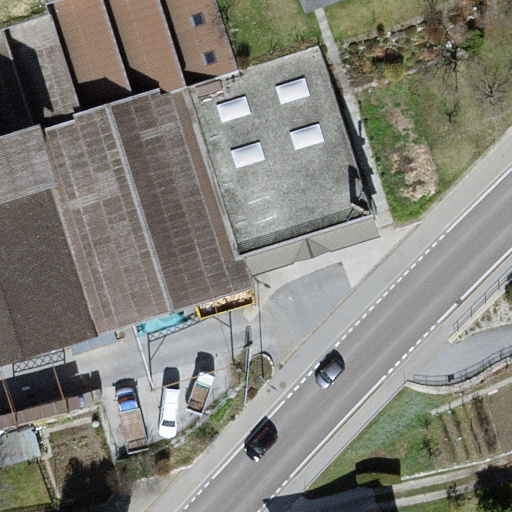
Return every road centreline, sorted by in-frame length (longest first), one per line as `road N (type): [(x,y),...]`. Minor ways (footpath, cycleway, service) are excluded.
road 1 (secondary): [(218,511),(511,206)]
road 2 (unknown): [(240,487),(349,504),(511,460)]
